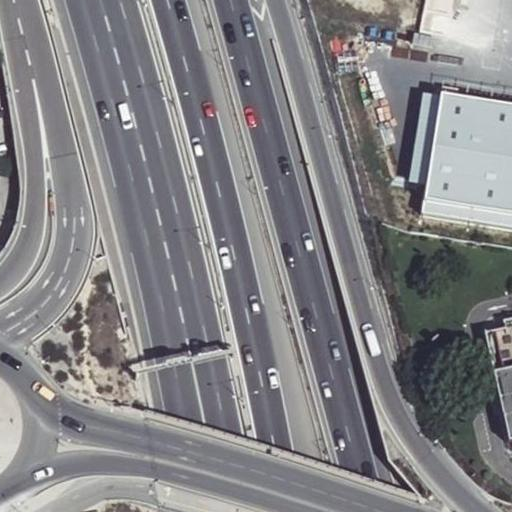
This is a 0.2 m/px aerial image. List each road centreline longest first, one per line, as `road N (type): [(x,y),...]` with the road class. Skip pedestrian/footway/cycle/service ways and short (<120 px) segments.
road 1 (motorway): [(476,511),(416,446),(378,373),(274,0)]
road 2 (motorway): [(378,511),(238,0)]
road 3 (motorway): [(289,511),(166,0)]
road 4 (motorway): [(23,0),(53,105),(72,243),(61,279),(30,317),(0,331)]
road 5 (motorway): [(99,0),(187,338)]
road 6 (motorway): [(11,0),(33,158),(33,225),(20,259),(0,278)]
road 7 (primary): [(376,511),(147,442)]
road 8 (motorway): [(187,338),(233,511)]
road 9 (motorway): [(187,338),(206,511)]
road 10 (primary): [(151,471),(287,511)]
road 11 (primary): [(26,472),(90,462),(151,471)]
